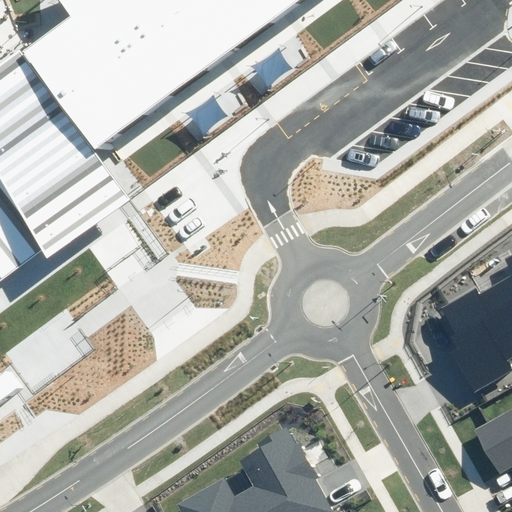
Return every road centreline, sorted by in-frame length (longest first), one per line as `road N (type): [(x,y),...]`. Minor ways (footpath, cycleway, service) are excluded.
road 1 (tertiary): [(293,326),(107,459)]
road 2 (residential): [(346,334),(447,511)]
road 3 (tertiary): [(511,160),(361,273)]
road 4 (tertiary): [(293,326),(281,300),(299,262),(339,256),(361,273)]
